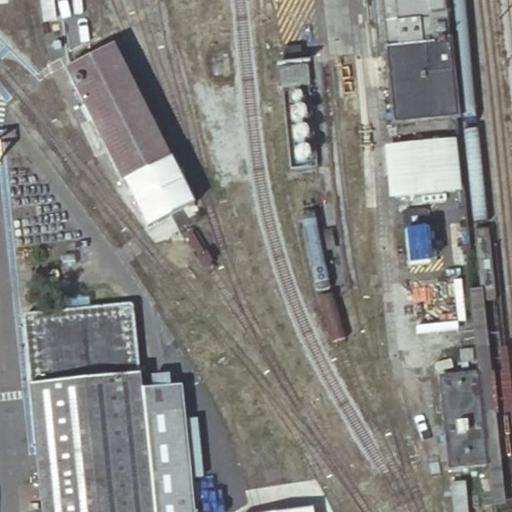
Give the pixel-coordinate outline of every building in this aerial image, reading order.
[(377,0),(394,138),(455,133),(453,115),(439,0),(377,0)] [(170,160),(117,48),(65,73),(120,185),(170,160)] [(309,62),(281,61),(280,81),(308,83),(309,62)] [(455,135),(384,142),(389,197),(460,191),(455,135)] [(425,224),(405,226),(408,266),(429,264),(425,224)] [(132,302),(24,311),(40,511),(194,511),(192,477),(201,476),(196,417),(184,418),(181,374),(139,377),(132,302)] [(478,371),(436,376),(448,469),(490,464),(478,371)]
